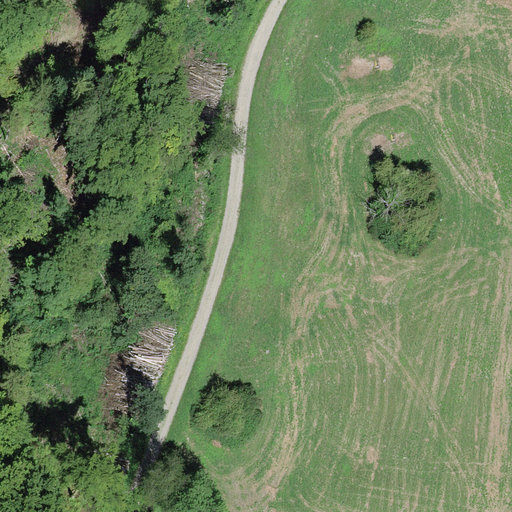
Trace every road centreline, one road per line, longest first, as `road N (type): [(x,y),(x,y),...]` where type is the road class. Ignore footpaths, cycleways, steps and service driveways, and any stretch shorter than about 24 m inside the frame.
road 1 (track): [(282,0),(246,98),(229,239),(134,511)]
road 2 (track): [(21,511),(20,186)]
road 3 (track): [(240,161),(216,112),(233,0)]
